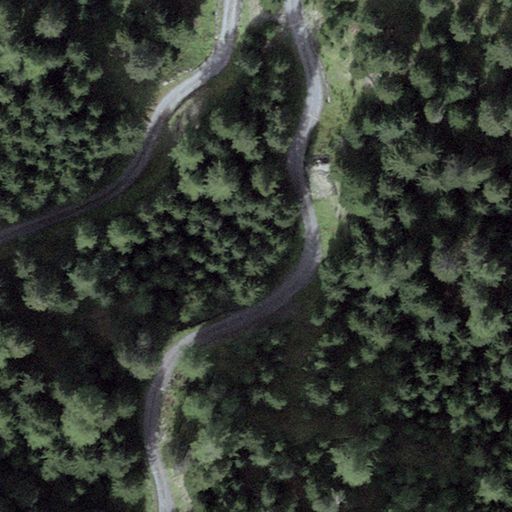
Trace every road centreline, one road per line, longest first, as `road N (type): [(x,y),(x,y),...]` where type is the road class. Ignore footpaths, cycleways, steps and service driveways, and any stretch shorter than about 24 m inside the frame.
road 1 (track): [(165,511),(149,423),(169,358),(198,334),(272,298),(307,265),(311,249),(293,160),(313,100),(289,0)]
road 2 (track): [(228,0),(222,56),(165,100),(126,173),(0,236)]
